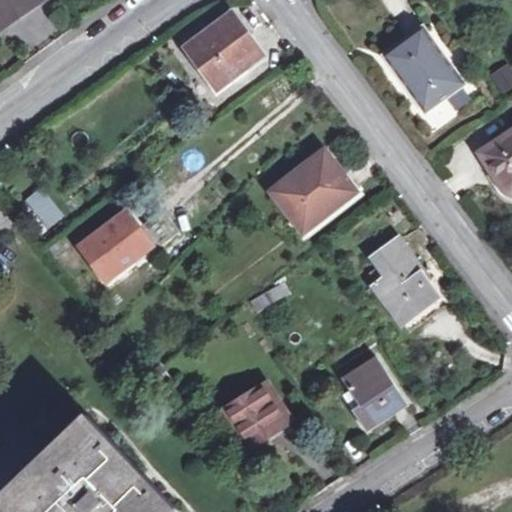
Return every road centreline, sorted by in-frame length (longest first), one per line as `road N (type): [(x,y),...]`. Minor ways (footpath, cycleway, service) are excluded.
road 1 (residential): [(284,0),(511,308)]
road 2 (residential): [(327,511),(511,392)]
road 3 (residential): [(0,119),(168,0)]
